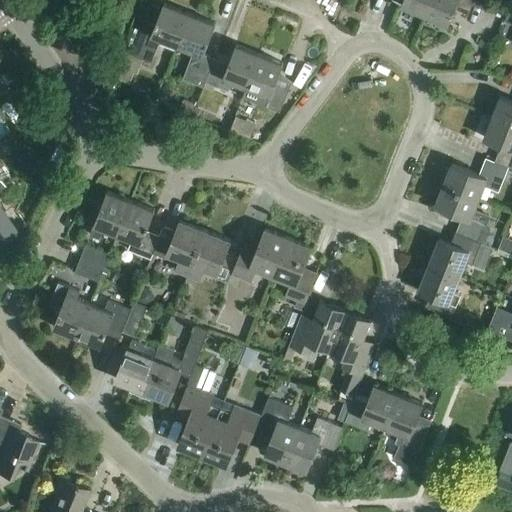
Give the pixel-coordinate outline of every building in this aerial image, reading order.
[(402,0),(401,6),(425,15),(430,0),(402,0)] [(430,0),(425,15),(448,25),(454,12),(467,17),(472,5),(484,10),(488,0),(430,0)] [(160,39),(177,46),(189,14),(163,3),(151,34),(140,30),(130,54),(151,62),(160,39)] [(203,87),(205,82),(215,59),(203,55),(215,24),(189,14),(177,46),(193,52),(182,79),(203,87)] [(124,45),(132,49),(140,30),(131,26),(124,45)] [(232,82),(246,88),(259,54),(235,45),(230,58),(217,53),(215,59),(205,82),(228,91),(232,82)] [(259,54),(246,88),(261,93),(257,103),(280,112),(288,90),(275,85),(283,64),(259,54)] [(511,101),(500,96),(492,117),(511,125),(511,101)] [(178,112),(190,116),(194,104),(183,100),(178,112)] [(230,129),(250,137),(255,123),(236,116),(230,129)] [(511,125),(492,117),(483,138),(501,145),(494,161),(511,168),(511,125)] [(452,163),(444,184),(478,198),(483,186),(498,192),(508,167),(485,158),(479,174),(452,163)] [(463,216),(456,232),(490,246),(497,228),(486,223),(488,217),(474,211),(478,198),(444,184),(435,205),(463,216)] [(103,229),(117,235),(131,201),(107,191),(93,225),(93,226),(89,235),(99,239),(103,229)] [(151,259),(153,253),(162,229),(149,224),(154,210),(131,201),(117,235),(131,240),(128,250),(151,259)] [(0,244),(18,232),(0,206),(0,244)] [(176,271),(187,275),(205,230),(180,220),(176,231),(163,227),(162,229),(153,253),(166,258),(167,254),(180,259),(176,271)] [(256,269),(273,276),(288,237),(264,228),(259,242),(246,237),(232,273),(251,281),(256,269)] [(205,230),(187,275),(199,280),(203,268),(216,273),(215,278),(227,283),(238,256),(225,251),(230,240),(205,230)] [(440,238),(429,265),(459,276),(465,261),(484,269),(492,247),(490,246),(456,232),(455,232),(451,243),(440,238)] [(498,248),(511,254),(511,239),(503,236),(498,248)] [(288,237),(273,276),(290,282),(285,295),(305,302),(319,267),(306,262),(312,247),(288,237)] [(75,272),(99,281),(110,254),(86,244),(75,272)] [(459,276),(429,265),(419,290),(430,295),(425,306),(452,316),(460,294),(453,291),(459,276)] [(77,336),(90,303),(77,298),(80,291),(58,282),(49,304),(60,308),(53,327),(77,336)] [(90,303),(77,336),(101,346),(106,333),(119,338),(122,331),(131,309),(108,299),(104,309),(90,303)] [(315,343),(330,349),(346,310),(320,300),(313,318),(301,314),(289,345),(311,354),(315,343)] [(134,301),(131,309),(122,331),(135,336),(147,306),(134,301)] [(511,313),(497,307),(487,331),(511,340),(511,313)] [(355,395),(356,392),(376,343),(364,339),(371,320),(346,310),(330,349),(345,356),(341,366),(349,369),(340,389),(347,392),(355,395)] [(464,312),(461,319),(472,324),(475,316),(464,312)] [(459,338),(481,346),(487,331),(465,322),(459,338)] [(160,345),(142,390),(168,400),(179,372),(190,377),(208,330),(195,325),(183,355),(184,355),(182,360),(171,356),(173,350),(160,345)] [(116,380),(142,390),(160,345),(159,345),(154,359),(141,354),(144,345),(132,340),(116,380)] [(178,445),(202,455),(217,417),(207,413),(214,393),(189,383),(173,423),(185,428),(178,445)] [(371,421),(385,427),(399,394),(375,384),(367,404),(355,399),(357,392),(356,392),(355,395),(352,402),(345,422),(367,431),(371,421)] [(399,394),(385,427),(400,433),(396,442),(399,444),(393,458),(413,466),(431,421),(417,416),(422,403),(399,394)] [(265,454),(286,462),(299,427),(287,422),(293,407),(268,398),(259,420),(275,427),(265,454)] [(217,417),(202,455),(226,465),(234,445),(246,450),(261,411),(236,401),(228,421),(217,417)] [(2,407),(0,412),(0,470),(13,476),(17,465),(27,469),(38,441),(28,437),(29,434),(10,426),(13,420),(0,414),(0,413),(2,407)] [(299,427),(286,462),(307,470),(317,443),(334,450),(343,427),(318,417),(312,432),(299,427)] [(499,471),(510,476),(511,471),(511,441),(499,471)] [(80,511),(89,490),(60,478),(54,493),(55,494),(48,511),(80,511)]
